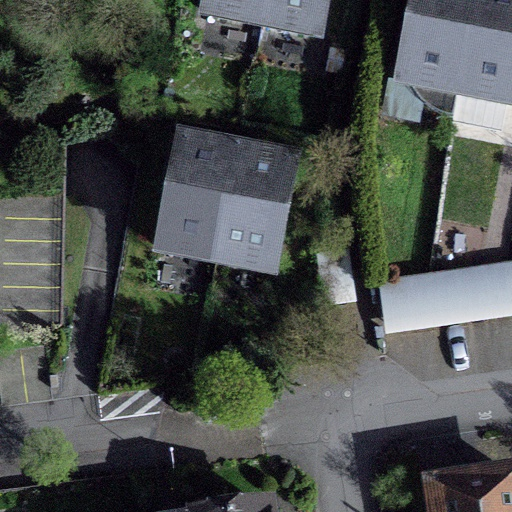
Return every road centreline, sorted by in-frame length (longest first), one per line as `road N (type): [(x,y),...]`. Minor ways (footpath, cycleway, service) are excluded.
road 1 (residential): [(0,443),(328,408)]
road 2 (residential): [(328,408),(511,383)]
